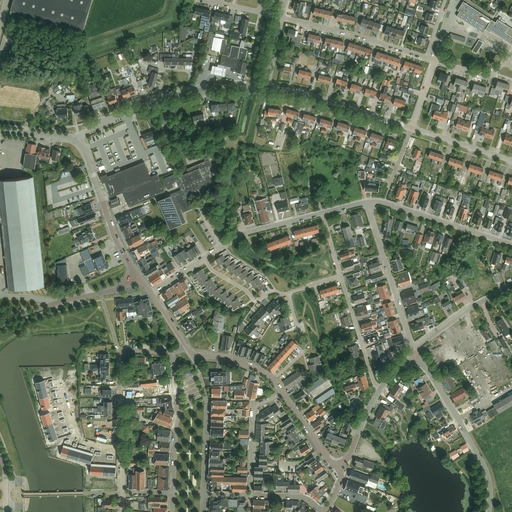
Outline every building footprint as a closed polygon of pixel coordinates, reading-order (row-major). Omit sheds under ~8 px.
[(83,32),(92,0),(13,0),(11,10),(83,32)] [(424,8),(431,10),(431,9),(432,7),(435,8),(438,1),(434,0),(430,0),(429,6),(425,5),(424,8)] [(459,12),(456,16),(483,33),(485,30),(489,32),(490,31),(511,45),(511,44),(511,28),(504,24),(504,23),(500,21),(497,19),(495,22),(463,1),(457,10),(459,12)] [(293,10),(296,10),(295,15),(301,16),(304,7),(305,7),(306,3),(301,2),(301,4),(295,2),(293,10)] [(321,9),(322,9),(323,3),(321,2),(320,9),(315,7),(313,14),(319,15),(321,9)] [(328,11),(329,7),(326,6),(325,10),(322,9),(321,9),(319,15),(325,17),(327,10),(328,11)] [(202,15),(203,9),(196,7),(195,13),(192,12),(190,19),(196,20),(197,14),(202,15)] [(327,10),(325,17),(331,18),(333,12),(334,12),(335,8),(332,7),(331,11),(328,11),(327,10)] [(430,12),(431,10),(424,8),(423,11),(427,12),(425,19),(431,21),(433,14),(430,13),(430,12)] [(210,21),(211,17),(209,16),(211,11),(203,9),(202,15),(201,19),(200,24),(206,25),(207,21),(209,22),(209,21),(210,21)] [(345,14),(346,11),(343,10),(342,14),(338,13),(336,19),(342,21),(344,14),(345,14)] [(351,16),(351,12),(349,11),(348,15),(345,14),(344,14),(342,21),(348,22),(349,16),(351,16)] [(212,22),(211,24),(215,25),(215,23),(220,24),(220,22),(221,19),(223,13),(215,12),(214,18),(213,17),(212,22)] [(223,13),(221,19),(226,20),(225,28),(231,29),(232,23),(233,22),(228,21),(230,15),(223,13)] [(348,22),(354,24),(356,17),(357,13),(355,13),(354,17),(351,16),(349,16),(348,22)] [(241,25),(247,27),(249,19),(243,18),(244,17),(236,15),(235,22),(238,22),(239,19),(243,20),(241,25)] [(370,16),(370,15),(368,15),(366,19),(363,18),(361,24),(360,25),(366,27),(369,20),(371,16),(370,16)] [(376,22),(377,18),(375,17),(373,22),(369,20),(366,27),(372,29),(375,22),(376,22)] [(375,22),(372,29),(379,31),(379,29),(381,24),(382,24),(383,20),(381,19),(379,23),(376,22),(375,22)] [(420,31),(427,33),(429,27),(422,25),(423,22),(419,21),(417,26),(421,27),(420,31)] [(394,28),(395,24),(393,23),(391,27),(387,26),(385,31),(384,33),(390,35),(393,28),(394,28)] [(246,34),(247,27),(241,25),(240,30),(235,29),(234,32),(230,31),(229,36),(239,39),(240,33),(246,34)] [(401,26),(399,25),(397,29),(394,28),(393,28),(390,35),(396,37),(399,30),(400,30),(401,26)] [(399,30),(396,37),(403,39),(403,37),(405,32),(407,28),(405,27),(403,31),(400,30),(399,30)] [(289,29),(287,35),(292,36),(291,40),(291,42),(296,43),(295,46),(299,47),(302,35),(298,34),(297,37),(295,36),(296,31),(296,30),(289,29)] [(413,31),(412,36),(417,37),(415,42),(417,43),(423,45),(426,38),(421,37),(421,35),(421,34),(413,31)] [(314,41),(315,35),(309,33),(307,40),(306,40),(306,41),(305,44),(309,44),(310,41),(312,41),(314,41)] [(464,42),(465,38),(450,34),(449,37),(464,42)] [(314,41),(312,41),(311,45),(315,46),(316,42),(320,43),(321,36),(315,35),(314,41)] [(330,45),(332,39),(326,38),(324,44),(323,44),(322,48),(325,48),(326,44),(329,45),(330,45)] [(336,47),(338,40),(332,39),(330,45),(329,45),(328,49),(331,50),(332,46),(335,46),(336,47)] [(335,46),(334,51),(337,51),(338,47),(342,48),(344,42),(338,40),(336,47),(335,46)] [(353,51),(355,44),(349,42),(347,49),(346,48),(345,52),(347,53),(349,49),(352,50),(353,51)] [(219,52),(219,53),(220,53),(222,54),(220,65),(224,66),(236,68),(238,58),(246,59),(248,49),(228,45),(221,43),(219,52)] [(359,53),(361,46),(355,44),(353,51),(352,50),(351,54),(353,55),(354,51),(357,52),(359,53)] [(482,46),(477,44),(472,51),(476,54),(482,46)] [(364,54),(366,48),(361,46),(359,53),(357,52),(356,56),(359,57),(360,53),(363,54),(364,54)] [(370,56),(372,50),(366,48),(364,54),(363,54),(362,58),(364,59),(366,55),(370,56)] [(180,54),(179,54),(179,51),(175,51),(176,58),(173,58),(172,58),(171,64),(178,64),(179,58),(180,58),(180,54)] [(381,60),(383,53),(377,51),(376,55),(375,58),(374,58),(373,61),(375,62),(376,60),(379,61),(380,59),(381,60)] [(173,58),(173,54),(160,53),(160,61),(163,61),(163,56),(168,56),(168,58),(165,58),(164,64),(171,64),(172,58),(173,58)] [(387,62),(389,55),(383,53),(381,60),(380,59),(379,61),(378,63),(381,64),(382,60),(386,61),(387,62)] [(186,58),(186,54),(184,54),(184,58),(180,58),(179,58),(178,64),(185,64),(185,58),(186,58)] [(392,64),(394,57),(389,55),(387,62),(386,61),(384,65),(387,66),(388,62),(391,63),(392,64)] [(400,59),(394,57),(392,64),(391,63),(390,67),(392,68),(394,64),(398,66),(400,59)] [(247,63),(239,61),(236,72),(245,74),(247,63)] [(409,69),(411,63),(405,61),(403,67),(402,67),(401,70),(403,71),(404,67),(408,69),(409,69)] [(414,71),(417,64),(411,63),(409,69),(408,69),(406,72),(409,73),(410,69),(413,70),(414,71)] [(292,69),(293,65),(290,64),(289,68),(284,67),(283,72),(290,74),(292,69)] [(414,71),(413,70),(412,74),(415,75),(416,71),(420,73),(423,66),(417,64),(414,71)] [(151,78),(157,80),(159,73),(158,73),(159,69),(150,66),(148,72),(152,73),(151,77),(151,78)] [(213,67),(211,74),(225,77),(227,70),(213,67)] [(448,86),(448,85),(450,78),(447,77),(448,74),(441,72),(438,79),(444,81),(441,90),(446,92),(448,86)] [(151,78),(151,77),(147,76),(146,79),(150,80),(148,85),(154,87),(157,80),(151,78)] [(459,87),(462,79),(456,77),(454,84),(451,82),(449,88),(454,90),(455,86),(459,87)] [(467,94),(469,88),(466,88),(468,81),(462,79),(459,87),(457,91),(459,92),(461,87),(465,89),(464,93),(467,94)] [(38,90),(46,90),(47,81),(38,80),(38,90)] [(106,105),(98,81),(88,84),(91,94),(89,94),(93,109),(106,105)] [(501,90),(504,83),(498,81),(495,88),(492,87),(490,93),(495,94),(497,89),(500,90),(501,90)] [(56,83),(51,86),(55,92),(60,89),(62,92),(65,90),(63,87),(62,88),(60,84),(57,86),(56,83)] [(478,93),(480,85),(474,83),(472,89),(469,88),(467,94),(472,96),(473,91),(477,93),(478,93)] [(507,92),(510,85),(504,83),(501,90),(500,90),(499,94),(501,95),(502,91),(507,92)] [(127,88),(130,96),(137,93),(133,86),(131,86),(130,84),(128,85),(126,86),(127,88)] [(485,100),(486,97),(487,94),(484,93),(486,87),(480,85),(478,93),(477,93),(475,97),(477,98),(478,96),(483,97),(482,99),(485,100)] [(130,96),(127,88),(126,86),(125,86),(124,87),(125,89),(121,90),(124,98),(130,96)] [(369,96),(372,88),(369,87),(368,88),(366,88),(364,95),(369,96)] [(387,93),(388,88),(385,87),(383,92),(383,93),(381,92),(378,99),(384,101),(387,93)] [(117,94),(115,88),(112,89),(110,90),(111,92),(107,94),(108,96),(110,103),(117,101),(115,96),(115,95),(116,94),(117,94)] [(81,99),(74,103),(74,108),(76,116),(84,113),(82,106),(81,99)] [(220,107),(221,111),(236,110),(235,102),(218,104),(218,108),(220,107)] [(454,112),(456,104),(450,102),(448,110),(452,112),(454,112)] [(215,112),(221,111),(220,107),(218,108),(218,104),(211,105),(212,112),(212,113),(213,113),(213,115),(215,115),(215,112)] [(459,105),(458,110),(465,113),(467,107),(459,105)] [(67,108),(57,109),(58,117),(68,116),(67,108)] [(265,110),(264,117),(268,117),(268,114),(274,115),(275,109),(269,108),(268,111),(265,110)] [(439,119),(441,112),(438,111),(439,110),(435,108),(432,117),(439,119)] [(445,122),(448,113),(444,111),(444,113),(441,112),(439,119),(445,122)] [(203,114),(193,116),(195,124),(205,121),(203,114)] [(310,115),(307,127),(309,128),(311,122),(314,123),(316,117),(310,115)] [(462,129),(464,121),(462,120),(462,119),(458,118),(456,127),(462,129)] [(342,130),(344,123),(338,121),(336,128),(342,130)] [(464,121),(462,129),(468,131),(471,122),(468,121),(467,122),(464,121)] [(304,124),(299,122),(296,133),(301,135),(304,124)] [(344,123),(342,130),(348,132),(350,125),(344,123)] [(486,136),(488,129),(489,126),(486,125),(486,127),(482,126),(479,134),(486,136)] [(355,127),(353,133),(359,135),(361,129),(355,127)] [(365,137),(367,131),(361,129),(359,135),(358,137),(358,138),(357,141),(359,142),(361,136),(365,137)] [(488,129),(486,136),(492,139),(495,130),(491,129),(491,130),(488,129)] [(157,130),(143,135),(146,143),(160,137),(157,130)] [(509,144),(511,137),(509,136),(509,135),(506,134),(503,142),(509,144)] [(387,143),(385,149),(387,150),(388,148),(392,150),(393,145),(394,146),(395,141),(388,138),(387,143)] [(37,155),(35,154),(36,145),(28,143),(27,148),(26,148),(26,153),(24,167),(35,169),(37,155)] [(415,156),(414,159),(420,161),(421,157),(419,157),(421,150),(416,148),(413,156),(415,156)] [(54,150),(53,159),(59,160),(61,151),(54,150)] [(436,161),(440,162),(440,164),(442,165),(444,161),(445,161),(447,154),(431,150),(429,156),(434,157),(433,162),(436,163),(436,161)] [(215,181),(208,165),(212,163),(209,155),(204,157),(205,160),(187,168),(188,171),(181,174),(180,170),(164,177),(168,188),(174,186),(172,182),(177,180),(181,188),(170,193),(171,194),(170,194),(159,200),(170,228),(182,223),(186,221),(183,211),(193,207),(189,197),(198,193),(197,189),(215,181)] [(451,157),(449,163),(466,167),(467,160),(451,157)] [(372,168),(372,167),(376,168),(375,169),(384,172),(386,166),(378,163),(377,164),(374,163),(375,159),(370,158),(367,166),(372,168)] [(103,173),(100,174),(101,177),(102,181),(105,180),(111,196),(124,191),(129,205),(164,192),(159,178),(151,181),(144,162),(121,171),(116,173),(109,175),(108,176),(107,172),(103,173)] [(472,163),(470,169),(486,174),(488,168),(472,163)] [(505,181),(507,174),(491,169),(489,175),(505,181)] [(0,223),(1,224),(8,286),(8,287),(9,290),(44,286),(32,177),(23,178),(0,180),(0,223)] [(282,177),(274,179),(276,186),(284,184),(282,177)] [(401,183),(401,182),(400,182),(399,187),(398,187),(397,188),(396,189),(397,190),(395,196),(395,197),(396,197),(397,198),(398,197),(398,198),(403,184),(401,183)] [(434,192),(438,193),(439,187),(443,188),(443,186),(437,184),(434,192)] [(417,196),(419,187),(412,185),(407,201),(414,204),(416,198),(417,198),(417,196)] [(426,199),(428,195),(424,193),(423,198),(422,197),(420,205),(426,207),(427,204),(428,204),(429,200),(426,199)] [(465,208),(465,206),(467,206),(471,195),(464,193),(462,199),(464,199),(462,204),(458,217),(459,218),(460,219),(461,218),(464,219),(465,215),(466,216),(468,209),(465,208)] [(315,199),(314,194),(310,195),(314,209),(316,208),(316,209),(319,208),(318,208),(319,208),(318,203),(319,202),(318,198),(315,199)] [(436,210),(440,197),(436,195),(435,200),(434,200),(433,201),(434,202),(432,208),(433,209),(433,210),(434,210),(435,210),(436,210)] [(440,197),(436,210),(437,210),(437,211),(438,211),(439,211),(440,211),(442,205),(443,205),(444,204),(443,203),(445,196),(443,195),(442,197),(440,197)] [(118,199),(117,197),(111,199),(112,203),(110,203),(113,211),(117,209),(118,210),(123,208),(119,199),(118,199)] [(301,203),(297,204),(299,213),(310,210),(308,201),(306,197),(300,199),(301,203)] [(261,217),(262,223),(270,221),(268,215),(268,211),(270,210),(267,198),(256,201),(260,218),(261,217)] [(289,209),(287,201),(276,204),(278,212),(289,209)] [(80,208),(77,209),(79,215),(82,214),(82,213),(85,212),(85,213),(93,210),(92,206),(91,203),(83,206),(83,207),(80,208)] [(452,207),(453,204),(449,203),(446,213),(448,214),(448,215),(451,216),(451,215),(452,215),(454,208),(452,207)] [(145,216),(144,214),(141,207),(127,213),(122,215),(116,218),(120,225),(126,222),(132,219),(133,219),(135,218),(136,220),(145,216)] [(254,222),(251,209),(243,211),(244,214),(243,214),(243,216),(243,217),(243,219),(244,219),(245,224),(246,224),(247,224),(248,224),(249,223),(254,222)] [(481,220),(483,217),(483,215),(480,214),(481,213),(477,211),(474,222),(475,223),(477,223),(477,224),(479,225),(481,220)] [(94,212),(71,221),(73,226),(76,225),(77,225),(80,224),(81,225),(97,219),(94,212)] [(357,215),(357,214),(352,215),(353,216),(352,217),(352,219),(351,219),(354,230),(364,227),(361,217),(359,217),(359,215),(357,215)] [(490,220),(492,216),(487,215),(484,226),(490,228),(491,224),(492,223),(492,222),(492,220),(490,220)] [(499,215),(499,218),(498,218),(497,220),(496,225),(496,226),(495,229),(501,231),(504,224),(501,223),(503,219),(501,218),(502,216),(499,215)] [(391,227),(393,219),(385,218),(384,226),(391,227)] [(401,228),(403,222),(397,220),(396,226),(395,226),(394,229),(401,231),(402,228),(401,228)] [(123,232),(137,226),(135,223),(132,225),(132,226),(131,227),(129,223),(121,227),(123,232)] [(418,227),(407,223),(405,231),(416,234),(418,227)] [(59,235),(71,230),(69,226),(58,231),(59,235)] [(123,232),(126,238),(134,234),(132,230),(134,229),(134,231),(138,229),(137,226),(123,232)] [(356,236),(353,237),(350,226),(342,228),(348,247),(357,245),(356,239),(356,236)] [(390,235),(391,227),(384,226),(382,233),(390,235)] [(79,238),(80,241),(94,234),(92,229),(86,232),(83,234),(84,235),(78,237),(79,238)] [(433,236),(434,232),(428,230),(427,234),(426,234),(423,241),(432,244),(434,237),(433,236)] [(167,243),(172,241),(166,232),(162,234),(167,243)] [(436,246),(436,243),(441,245),(442,242),(444,235),(438,233),(435,241),(434,241),(433,245),(436,246)] [(80,241),(81,244),(90,240),(90,242),(96,239),(94,234),(80,241)] [(131,239),(127,241),(131,248),(144,242),(140,234),(130,238),(131,239)] [(289,235),(283,237),(286,244),(291,242),(289,235)] [(283,237),(277,239),(280,246),(286,244),(283,237)] [(444,246),(442,251),(447,252),(449,248),(452,239),(451,239),(451,238),(450,237),(449,238),(446,237),(445,243),(444,243),(443,244),(444,245),(443,246),(444,246)] [(277,239),(272,242),(274,248),(280,246),(277,239)] [(159,248),(157,243),(155,241),(151,243),(147,245),(146,244),(142,246),(137,249),(137,248),(132,251),(129,252),(134,260),(136,259),(141,257),(141,256),(159,248)] [(272,242),(266,244),(268,250),(274,248),(272,242)] [(195,256),(201,252),(196,245),(192,247),(190,244),(188,245),(195,256)] [(190,259),(195,256),(188,245),(186,246),(189,250),(185,252),(188,257),(190,259)] [(183,260),(188,257),(185,252),(181,246),(176,249),(183,260)] [(178,264),(183,260),(176,249),(174,250),(177,254),(173,256),(178,264)] [(358,254),(355,255),(354,251),(349,252),(348,250),(344,251),(344,253),(340,254),(341,256),(340,257),(340,259),(341,259),(342,259),(352,256),(353,259),(359,257),(358,254)] [(433,251),(430,259),(436,261),(439,253),(433,251)] [(225,259),(226,258),(224,255),(225,254),(223,252),(220,255),(221,256),(215,260),(218,264),(219,265),(221,264),(226,260),(225,259)] [(494,267),(500,269),(501,264),(499,263),(502,254),(494,252),(491,262),(495,264),(494,267)] [(106,263),(102,253),(92,257),(84,261),(86,265),(89,273),(95,271),(94,269),(96,268),(98,271),(102,269),(103,268),(104,268),(106,268),(108,268),(108,265),(108,264),(106,263)] [(153,256),(150,257),(147,259),(148,261),(147,261),(144,257),(137,261),(141,266),(152,260),(154,259),(153,256)] [(231,262),(229,259),(230,259),(228,256),(226,258),(225,259),(226,260),(221,264),(224,268),(225,269),(227,268),(232,264),(231,262)] [(403,268),(402,265),(400,258),(391,260),(395,271),(403,268)] [(154,259),(152,260),(141,266),(144,272),(151,268),(148,264),(150,263),(151,264),(156,261),(154,259)] [(375,267),(380,265),(378,259),(368,263),(370,270),(375,268),(375,267)] [(232,264),(227,268),(229,271),(230,273),(233,271),(238,267),(237,266),(235,263),(236,262),(235,260),(231,262),(232,264)] [(353,268),(354,271),(360,269),(357,261),(352,262),(343,264),(344,267),(343,268),(344,270),(345,270),(345,271),(353,268)] [(172,273),(177,270),(172,262),(167,265),(172,273)] [(59,283),(68,283),(66,263),(57,264),(59,283)] [(238,267),(233,271),(235,275),(236,276),(238,275),(239,275),(244,271),(243,269),(241,267),(242,266),(240,264),(237,266),(238,267)] [(167,276),(172,273),(167,265),(162,268),(167,276)] [(375,268),(370,270),(371,274),(381,270),(380,265),(375,267),(375,268)] [(147,277),(159,270),(157,266),(145,273),(147,277)] [(244,271),(239,275),(241,279),(242,280),(243,279),(244,278),(250,275),(249,273),(247,270),(248,270),(246,267),(243,269),(244,271)] [(197,278),(194,280),(195,283),(198,281),(198,279),(206,274),(203,269),(202,269),(194,274),(197,278)] [(250,275),(244,278),(248,284),(250,282),(256,278),(255,277),(253,274),(254,273),(252,271),(249,273),(250,275)] [(158,273),(158,272),(148,278),(153,286),(157,283),(163,280),(158,273)] [(348,279),(350,287),(359,285),(356,277),(360,276),(359,272),(353,274),(354,277),(348,279)] [(382,272),(365,278),(367,281),(372,280),(372,282),(384,278),(382,272)] [(198,279),(198,281),(201,284),(200,285),(201,287),(204,285),(203,283),(209,279),(206,274),(198,279)] [(256,278),(250,282),(254,288),(262,282),(261,281),(259,278),(260,277),(258,275),(255,277),(256,278)] [(399,280),(397,281),(399,285),(400,285),(400,286),(411,283),(408,276),(398,279),(399,280)] [(206,288),(203,290),(204,292),(207,290),(207,288),(215,283),(212,278),(209,279),(203,283),(204,285),(206,288)] [(262,282),(254,288),(257,291),(258,293),(265,287),(262,283),(266,281),(264,278),(261,281),(262,282)] [(173,286),(176,290),(179,294),(189,287),(184,280),(180,283),(179,282),(173,286)] [(207,288),(207,290),(210,293),(209,294),(210,296),(214,294),(212,292),(218,288),(215,283),(207,288)] [(421,292),(429,290),(427,283),(419,285),(421,292)] [(379,293),(388,290),(386,284),(377,287),(379,293)] [(337,285),(331,287),(333,293),(332,293),(334,297),(336,297),(335,293),(339,292),(337,285)] [(178,296),(175,290),(172,286),(161,294),(169,306),(175,303),(174,302),(180,299),(187,295),(185,292),(178,296)] [(212,292),(214,294),(216,297),(215,297),(216,299),(220,297),(218,295),(224,292),(221,286),(218,288),(212,292)] [(412,288),(407,290),(402,292),(403,293),(401,294),(404,302),(405,301),(406,303),(416,300),(412,288)] [(461,289),(457,292),(457,294),(462,301),(467,298),(463,292),(461,289)] [(218,295),(220,297),(222,300),(221,301),(222,303),(225,301),(224,299),(230,295),(227,291),(227,290),(224,292),(218,295)] [(388,290),(379,293),(381,299),(390,297),(388,290)] [(353,297),(353,298),(353,299),(354,299),(355,303),(360,302),(366,300),(364,294),(363,293),(360,294),(359,295),(358,295),(357,295),(357,296),(353,297)] [(224,299),(225,301),(227,304),(226,305),(228,307),(231,305),(230,303),(236,299),(235,298),(233,294),(230,295),(224,299)] [(456,297),(453,298),(457,304),(462,301),(457,294),(455,295),(456,297)] [(444,297),(445,298),(447,302),(443,305),(446,309),(452,305),(449,301),(450,300),(447,295),(444,297)] [(131,315),(137,314),(138,315),(143,314),(144,316),(148,315),(153,314),(152,310),(149,298),(134,302),(133,297),(116,299),(117,307),(128,306),(128,308),(129,311),(127,312),(127,315),(127,316),(131,315)] [(175,303),(169,306),(175,315),(181,312),(181,313),(185,310),(185,309),(190,305),(185,298),(175,304),(175,303)] [(230,303),(231,305),(233,308),(232,308),(234,310),(239,307),(238,305),(242,303),(239,298),(238,298),(236,299),(230,303)] [(278,309),(280,306),(279,305),(276,302),(274,300),(270,304),(279,314),(281,312),(278,309)] [(381,312),(393,308),(391,301),(383,304),(384,307),(380,308),(381,312)] [(278,315),(279,314),(270,304),(266,308),(266,309),(272,315),(274,312),(278,315)] [(408,314),(419,310),(417,304),(407,307),(408,309),(406,310),(408,314)] [(372,309),(370,309),(367,310),(366,305),(356,308),(359,316),(373,312),(372,309)] [(266,309),(266,308),(264,306),(259,310),(265,316),(268,314),(271,317),(272,315),(266,309)] [(205,313),(204,311),(202,307),(192,313),(194,317),(201,314),(202,315),(205,313)] [(123,310),(117,311),(118,320),(124,319),(124,315),(127,315),(127,312),(129,311),(128,308),(123,309),(123,310)] [(381,312),(385,311),(385,312),(383,313),(384,317),(387,316),(387,317),(395,314),(393,308),(381,312)] [(215,310),(214,316),(211,331),(222,333),(226,313),(215,310)] [(262,319),(265,316),(259,310),(255,315),(264,324),(266,322),(262,319)] [(419,310),(408,314),(409,318),(411,317),(411,319),(421,316),(419,310)] [(345,317),(343,312),(339,313),(343,326),(350,324),(348,316),(345,317)] [(263,325),(264,324),(255,315),(251,319),(253,321),(257,325),(259,322),(263,325)] [(278,325),(290,322),(289,316),(281,318),(282,322),(277,323),(278,325)] [(424,328),(423,325),(429,323),(428,318),(430,317),(429,316),(421,319),(421,318),(416,320),(416,322),(411,324),(413,331),(424,328)] [(511,332),(502,318),(497,321),(498,323),(497,324),(504,336),(506,335),(507,337),(508,337),(510,336),(510,334),(509,333),(511,332)] [(193,326),(196,325),(193,319),(190,321),(190,320),(189,320),(188,320),(187,320),(187,321),(182,324),(183,324),(182,326),(183,327),(184,327),(187,331),(194,327),(193,326)] [(390,328),(399,325),(397,319),(388,321),(390,328)] [(259,327),(257,325),(253,321),(249,326),(258,335),(260,333),(257,330),(259,327)] [(399,325),(390,328),(392,334),(401,331),(399,325)] [(257,336),(258,335),(249,326),(245,330),(251,336),(253,333),(257,336)] [(492,336),(486,327),(480,330),(483,335),(482,335),(484,337),(486,340),(492,336)] [(378,341),(378,338),(383,337),(381,331),(378,332),(378,334),(376,334),(367,337),(367,338),(366,338),(367,343),(374,341),(374,342),(378,341)] [(221,345),(220,350),(229,352),(230,344),(231,344),(232,336),(223,335),(221,345)] [(390,347),(393,346),(404,342),(402,335),(393,338),(393,337),(387,339),(389,347),(390,347)] [(289,343),(288,344),(293,349),(297,344),(292,340),(293,339),(290,336),(288,338),(291,341),(289,343)] [(502,337),(499,339),(504,348),(507,346),(502,337)] [(242,354),(245,346),(242,345),(244,341),(239,339),(237,345),(240,346),(237,352),(242,354)] [(492,350),(498,346),(494,340),(488,344),(492,350)] [(285,348),(284,348),(289,353),(293,349),(288,344),(289,343),(286,341),(284,342),(287,345),(285,348)] [(242,354),(243,354),(249,356),(252,349),(248,347),(249,343),(247,342),(246,347),(245,346),(242,354)] [(351,354),(352,358),(359,356),(357,351),(358,350),(357,344),(348,347),(350,355),(351,354)] [(282,345),(280,347),(283,349),(281,352),(280,353),(285,357),(289,353),(284,348),(285,348),(282,345)] [(250,357),(252,358),(256,360),(260,352),(259,352),(256,351),(258,347),(256,346),(250,357)] [(261,348),(261,349),(259,352),(260,352),(256,360),(262,363),(265,355),(262,353),(263,349),(261,348)] [(278,349),(276,351),(279,354),(277,357),(276,357),(281,362),(285,357),(280,353),(281,352),(278,349)] [(382,366),(378,353),(372,354),(376,367),(382,366)] [(101,354),(98,354),(98,358),(101,358),(101,365),(91,365),(91,370),(98,370),(101,370),(101,377),(98,377),(98,381),(101,381),(109,381),(109,372),(109,362),(109,354),(101,354)] [(274,354),(272,356),(275,358),(273,361),(272,362),(277,366),(281,362),(276,357),(277,357),(274,354)] [(318,355),(309,358),(311,364),(317,362),(318,364),(322,363),(321,361),(320,361),(318,355)] [(271,363),(268,366),(273,371),(277,366),(272,362),(273,361),(270,358),(268,360),(271,363)] [(163,365),(163,361),(151,362),(153,375),(164,374),(164,370),(165,368),(165,366),(163,365)] [(311,364),(308,365),(310,371),(317,369),(317,371),(321,370),(320,367),(319,368),(318,364),(317,362),(311,364)] [(188,377),(195,374),(192,367),(185,371),(188,377)] [(298,370),(293,374),(298,382),(299,381),(303,379),(304,380),(304,379),(306,382),(308,381),(306,378),(304,375),(302,376),(298,370)] [(230,384),(230,372),(211,372),(212,384),(230,384)] [(293,374),(288,378),(293,386),(294,385),(297,383),(299,386),(302,384),(299,381),(298,382),(293,374)] [(356,384),(345,387),(346,392),(357,389),(357,387),(360,386),(362,389),(369,387),(365,375),(358,377),(360,383),(356,384)] [(456,387),(449,376),(442,381),(449,391),(456,387)] [(245,378),(244,383),(247,384),(249,385),(247,396),(250,397),(250,398),(255,399),(259,383),(254,382),(250,381),(249,381),(248,381),(249,379),(245,378)] [(288,378),(283,381),(288,389),(292,386),(294,390),(296,388),(294,385),(293,386),(288,378)] [(167,380),(157,381),(158,391),(168,390),(167,380)] [(408,388),(405,385),(406,383),(402,381),(401,382),(399,381),(397,384),(396,383),(393,387),(401,393),(402,392),(405,394),(407,391),(406,390),(408,388)] [(423,381),(417,385),(418,387),(417,388),(420,393),(428,388),(426,383),(424,384),(423,381)] [(240,385),(237,385),(230,385),(230,391),(234,391),(234,390),(235,390),(235,398),(239,398),(239,388),(240,388),(240,385)] [(397,398),(401,393),(393,387),(389,392),(391,393),(389,395),(395,399),(396,397),(397,398)] [(221,389),(212,388),(212,397),(221,397),(221,389)] [(428,388),(420,393),(423,398),(424,397),(425,400),(431,396),(430,393),(431,393),(428,388)] [(459,400),(458,399),(460,397),(461,399),(467,395),(463,388),(451,395),(455,402),(459,400)] [(298,402),(307,395),(303,390),(294,396),(298,402)] [(495,407),(492,409),(496,415),(511,405),(511,393),(494,404),(495,407)] [(474,406),(480,402),(476,396),(470,400),(474,406)] [(211,428),(210,435),(220,435),(220,437),(224,437),(224,429),(224,422),(224,419),(227,420),(228,418),(230,418),(230,416),(226,416),(226,408),(227,408),(227,401),(212,400),(212,408),(211,417),(211,422),(211,428)] [(396,400),(394,403),(400,408),(402,410),(405,406),(402,405),(396,400)] [(431,412),(432,411),(435,415),(437,419),(444,415),(442,411),(445,409),(441,402),(431,408),(429,406),(423,409),(425,412),(427,411),(427,412),(425,413),(429,419),(434,416),(431,412)] [(271,408),(276,415),(279,412),(282,416),(286,413),(283,408),(280,410),(276,404),(271,408)] [(314,418),(317,416),(313,411),(320,407),(318,404),(311,408),(312,410),(305,415),(308,419),(307,420),(308,421),(310,421),(314,418)] [(381,406),(378,411),(387,415),(389,411),(391,412),(394,408),(390,406),(390,407),(384,404),(382,407),(381,406)] [(271,408),(270,406),(265,410),(270,417),(273,415),(275,418),(277,417),(276,415),(271,408)] [(320,416),(325,411),(322,408),(316,412),(320,416)] [(172,412),(165,409),(164,412),(160,410),(159,412),(158,414),(157,415),(153,420),(156,422),(170,427),(172,419),(174,413),(172,412)] [(475,415),(472,416),(476,424),(477,424),(478,426),(479,426),(482,424),(482,423),(481,421),(486,418),(485,418),(487,417),(488,419),(490,418),(496,415),(492,409),(487,412),(486,411),(482,413),(481,411),(478,413),(478,411),(474,413),(475,415)] [(272,420),(270,417),(265,410),(260,413),(261,414),(257,417),(263,421),(265,420),(268,418),(271,421),(272,420)] [(377,416),(375,419),(382,422),(383,420),(384,420),(387,415),(378,411),(375,415),(377,416)] [(43,420),(51,418),(49,412),(41,415),(43,420)] [(312,425),(311,426),(312,427),(313,427),(316,431),(323,426),(327,424),(325,421),(324,421),(323,420),(325,419),(323,415),(318,418),(319,419),(312,424),(312,425)] [(332,416),(325,420),(329,425),(335,420),(332,416)] [(263,423),(263,421),(257,417),(257,423),(256,429),(264,430),(264,429),(264,426),(269,426),(269,424),(263,423)] [(286,427),(293,422),(289,417),(282,422),(285,425),(281,428),(282,430),(286,427)] [(294,429),(296,428),(293,422),(286,427),(282,430),(285,435),(287,434),(294,429)] [(46,431),(55,428),(53,423),(44,426),(46,431)] [(453,426),(443,432),(444,434),(446,437),(446,438),(447,438),(452,435),(451,434),(458,430),(455,426),(453,427),(453,426)] [(334,435),(333,434),(329,433),(331,428),(329,427),(327,432),(328,432),(325,439),(331,442),(334,435)] [(159,429),(157,440),(169,441),(171,431),(159,429)] [(297,434),(294,429),(287,434),(289,437),(285,440),(286,441),(290,439),(297,434)] [(340,437),(339,436),(335,435),(337,431),(335,430),(333,434),(334,435),(331,442),(337,444),(340,437)] [(343,446),(346,439),(341,437),(343,433),(340,432),(339,436),(340,437),(337,444),(343,446)] [(56,433),(48,436),(50,441),(58,439),(56,433)] [(292,442),(288,444),(291,449),(296,446),(295,443),(300,439),(297,434),(290,439),(292,442)] [(161,441),(161,443),(160,450),(170,451),(170,443),(161,441)] [(300,450),(304,456),(307,454),(306,453),(311,450),(307,444),(300,450)] [(60,455),(67,457),(70,447),(64,445),(60,455)] [(67,457),(72,459),(76,448),(70,447),(67,457)] [(72,459),(78,460),(81,450),(76,448),(72,459)] [(78,460),(84,462),(87,452),(81,450),(78,460)] [(84,462),(90,464),(93,454),(87,452),(84,462)] [(154,464),(169,465),(170,454),(158,454),(155,454),(154,464)] [(381,454),(377,459),(389,469),(391,467),(387,463),(388,461),(381,454)] [(309,464),(305,467),(306,469),(317,462),(313,456),(306,461),(309,464)] [(366,469),(366,467),(373,469),(375,463),(364,459),(363,461),(356,458),(355,459),(354,461),(354,462),(355,462),(353,466),(361,468),(361,467),(366,469)] [(328,475),(319,462),(312,467),(317,474),(314,476),(318,482),(328,475)] [(168,477),(169,466),(159,465),(159,476),(168,477)] [(136,474),(136,488),(144,488),(144,471),(136,470),(136,474)] [(349,477),(366,483),(369,476),(351,470),(349,477)] [(263,477),(263,473),(255,472),(254,478),(261,479),(261,482),(267,482),(267,477),(263,477)] [(377,484),(380,477),(372,475),(369,481),(377,484)] [(168,490),(168,477),(159,476),(158,489),(168,490)] [(233,484),(247,484),(247,477),(241,477),(212,476),(209,476),(208,483),(215,483),(217,484),(217,487),(221,487),(221,484),(221,482),(223,482),(223,484),(233,484)] [(278,478),(278,477),(272,477),(272,483),(275,483),(275,490),(281,490),(282,478),(278,478)] [(345,488),(357,492),(360,484),(348,480),(345,488)] [(317,500),(323,494),(326,492),(325,491),(328,489),(325,486),(320,490),(317,486),(308,492),(313,498),(314,498),(317,500)] [(360,494),(358,500),(365,502),(367,496),(362,494),(360,494)] [(148,508),(148,510),(150,510),(154,510),(153,511),(167,511),(167,508),(160,507),(160,504),(168,504),(168,498),(149,497),(148,503),(148,508)] [(229,503),(229,499),(221,499),(221,500),(216,500),(216,501),(210,500),(210,507),(209,508),(210,509),(210,510),(214,510),(214,511),(221,511),(221,506),(229,506),(229,503)] [(246,511),(246,500),(229,499),(229,503),(229,506),(238,507),(237,511),(246,511)] [(98,510),(100,510),(106,510),(106,507),(112,507),(112,500),(104,500),(104,507),(98,507),(98,510)] [(268,500),(253,500),(253,508),(265,508),(265,506),(268,506),(268,500)] [(296,508),(298,501),(286,501),(286,509),(290,509),(289,511),(291,511),(292,508),(296,508)] [(304,511),(307,508),(298,501),(296,508),(298,510),(297,511),(298,511),(304,511)]
